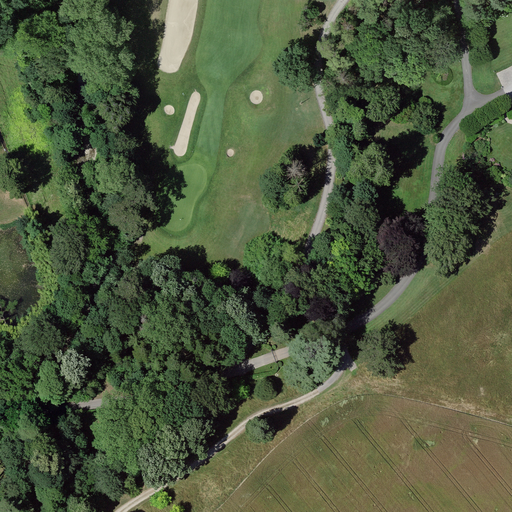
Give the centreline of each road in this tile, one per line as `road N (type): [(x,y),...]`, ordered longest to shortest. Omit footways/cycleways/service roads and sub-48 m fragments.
road 1 (track): [(336,330),(344,351),(336,377),(248,422),(120,511)]
road 2 (track): [(344,351),(371,384),(511,421)]
